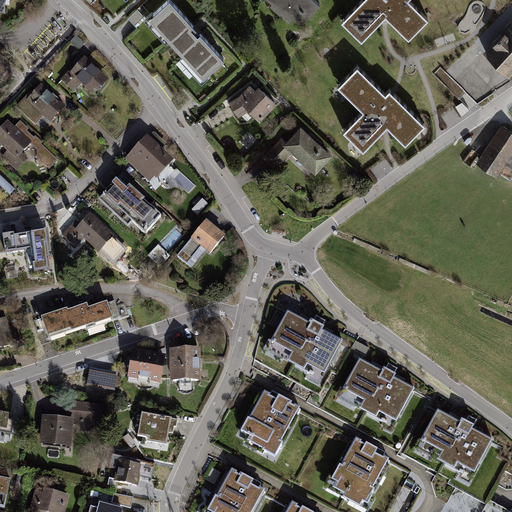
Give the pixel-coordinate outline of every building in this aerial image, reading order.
[(170,40),(184,56),(180,59),(202,83),(211,75),(209,73),(225,58),(171,0),(170,0),(155,14),(153,12),(145,20),(167,43),(170,40)] [(270,0),(291,20),(293,17),(301,24),(320,3),(316,0),(270,0)] [(410,0),(369,0),(348,22),(366,40),(389,16),(412,39),(430,20),(410,1),(410,0)] [(511,33),(490,55),(511,76),(511,26),(509,30),(511,33)] [(72,69),(60,81),(73,94),(82,85),(93,97),(108,82),(84,59),(83,60),(78,56),(69,66),(72,69)] [(389,97),(361,69),(343,88),(368,113),(348,133),(367,152),(391,127),(409,145),(428,126),(393,93),(389,97)] [(65,108),(40,86),(28,100),(26,98),(17,108),(30,119),(36,112),(50,124),(65,108)] [(238,97),(229,101),(238,117),(248,110),(259,121),(276,105),(258,87),(254,90),(250,86),(238,97)] [(0,127),(0,147),(5,153),(0,158),(16,172),(27,160),(21,154),(31,144),(6,121),(0,127)] [(276,138),(261,155),(274,167),(290,150),(314,172),(331,153),(299,123),(281,143),(276,138)] [(511,134),(500,126),(476,162),(499,177),(511,156),(511,134)] [(147,137),(125,160),(150,184),(172,161),(147,137)] [(124,178),(101,204),(123,224),(128,218),(145,233),(163,213),(124,178)] [(185,201),(196,217),(214,205),(202,189),(185,201)] [(113,237),(89,216),(80,226),(74,221),(60,237),(72,248),(80,239),(98,254),(113,237)] [(224,237),(205,222),(191,240),(210,256),(224,237)] [(40,236),(0,242),(0,258),(28,254),(32,277),(47,275),(40,236)] [(159,247),(149,258),(161,268),(171,257),(159,247)] [(129,317),(125,305),(117,308),(115,303),(91,311),(89,303),(33,322),(41,346),(47,344),(129,317)] [(342,342),(286,312),(265,350),(321,381),(342,342)] [(5,320),(0,321),(0,350),(14,346),(5,320)] [(354,351),(367,357),(371,350),(363,346),(362,349),(357,346),(354,351)] [(174,350),(174,382),(197,382),(197,350),(174,350)] [(131,351),(127,377),(160,382),(164,357),(131,351)] [(414,390),(358,360),(337,398),(393,429),(414,390)] [(90,370),(88,386),(115,391),(117,374),(90,370)] [(299,410),(262,390),(235,439),(272,459),(299,410)] [(70,400),(67,422),(77,423),(76,432),(101,436),(105,405),(70,400)] [(494,441),(437,410),(415,449),(473,480),(494,441)] [(170,418),(141,413),(137,437),(148,439),(147,443),(166,446),(170,418)] [(77,423),(67,422),(43,419),(39,447),(73,451),(76,432),(77,423)] [(387,460),(354,442),(329,488),(362,506),(387,460)] [(142,466),(119,461),(114,484),(137,488),(142,466)] [(10,481),(0,478),(0,505),(6,506),(7,498),(19,500),(24,476),(12,474),(10,481)] [(255,511),(263,498),(227,478),(208,511),(255,511)] [(65,511),(70,497),(35,488),(29,511),(65,511)] [(116,494),(113,503),(132,509),(135,500),(116,494)] [(120,511),(92,503),(88,511),(120,511)]
